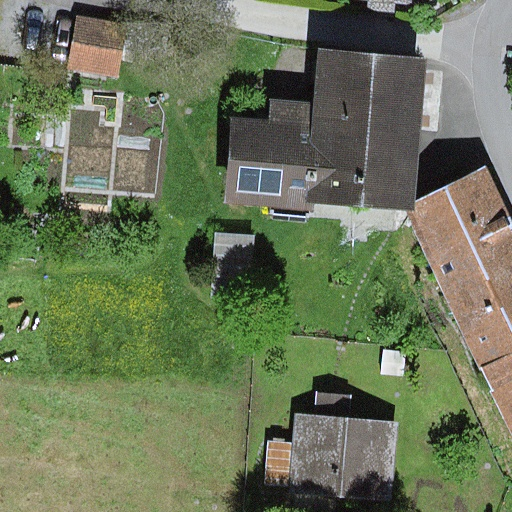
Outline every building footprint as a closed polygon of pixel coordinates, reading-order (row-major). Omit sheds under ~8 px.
[(368,0),(367,7),(396,10),(396,0),(368,0)] [(126,28),(83,19),(73,66),(117,74),(126,28)] [(421,60),(321,52),(317,103),(269,99),(268,119),(231,116),(224,205),(312,212),(313,203),(409,211),(421,60)] [(511,235),(482,175),(409,210),(511,419),(511,235)] [(254,235),(215,232),(210,292),(249,296),(254,235)] [(315,418),(296,417),(294,444),(267,442),(264,488),(287,490),(286,498),(393,504),(398,422),(348,419),(350,397),(317,395),(315,418)]
